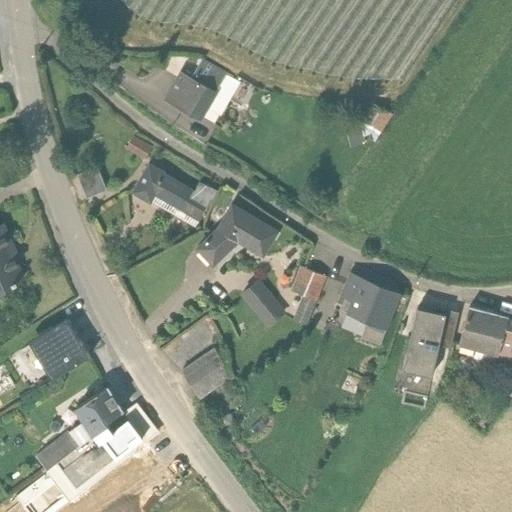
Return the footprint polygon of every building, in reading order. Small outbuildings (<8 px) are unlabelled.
[(181,71),(165,97),(201,118),(206,108),(220,116),(239,83),(226,75),(227,74),(201,58),(191,76),(181,71)] [(355,145),(343,161),(352,167),(355,169),(391,114),(372,103),(363,118),(362,122),(344,128),(349,147),(355,145)] [(133,138),(126,149),(143,160),(150,149),(133,138)] [(148,167),(133,193),(196,230),(216,193),(207,189),(208,187),(206,187),(205,188),(198,185),(192,194),(148,167)] [(97,168),(76,176),(86,200),(106,192),(97,168)] [(197,249),(212,265),(236,243),(261,258),(276,233),(231,206),(217,230),(197,249)] [(3,225),(0,225),(0,289),(18,282),(17,280),(22,277),(7,243),(10,241),(3,225)] [(212,265),(197,249),(193,252),(208,268),(212,265)] [(300,266),(290,291),(302,295),(292,319),(305,324),(325,276),(300,266)] [(349,272),(339,296),(349,300),(344,312),(367,321),(361,336),(379,343),(400,293),(349,272)] [(257,281),(242,294),(267,325),(283,312),(257,281)] [(429,328),(433,306),(432,306),(431,310),(417,307),(402,372),(430,379),(438,345),(441,331),(429,328)] [(441,331),(438,345),(449,348),(453,333),(458,311),(433,306),(429,328),(441,331)] [(475,349),(495,354),(496,354),(495,358),(511,363),(511,319),(507,318),(468,306),(458,344),(473,348),(475,349)] [(68,321),(35,340),(56,375),(88,356),(68,321)] [(495,354),(475,349),(472,357),(493,363),(495,354)] [(213,351),(181,373),(198,399),(231,378),(213,351)] [(67,429),(35,454),(44,466),(108,422),(106,419),(122,409),(107,386),(74,407),(82,421),(68,431),(67,429)]
